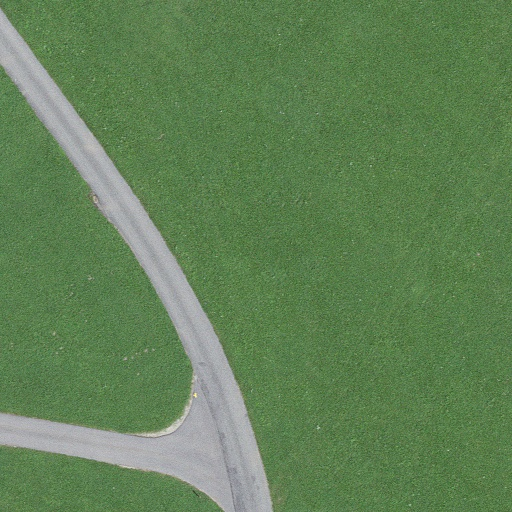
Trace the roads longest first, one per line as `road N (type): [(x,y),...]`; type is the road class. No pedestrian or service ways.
road 1 (unclassified): [(0,39),(183,308),(215,375),(252,511)]
road 2 (track): [(0,427),(242,461)]
